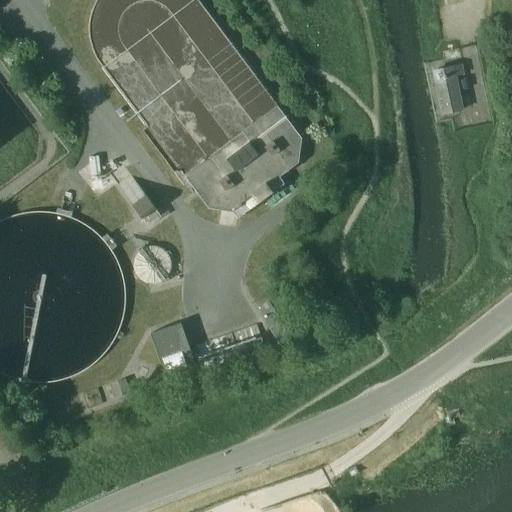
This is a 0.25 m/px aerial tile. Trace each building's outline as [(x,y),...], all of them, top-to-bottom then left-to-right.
[(462,110),(455,76),(464,74),(462,65),(434,71),(443,114),(462,110)] [(253,142),(229,160),(239,172),(262,155),(253,142)] [(146,224),(160,214),(116,155),(102,165),(146,224)] [(258,203),(273,193),(266,183),(251,193),(258,203)] [(269,301),(261,306),(257,308),(280,346),(291,340),(269,301)] [(166,378),(196,367),(181,323),(151,334),(166,378)] [(123,396),(131,393),(126,379),(118,382),(123,396)]
